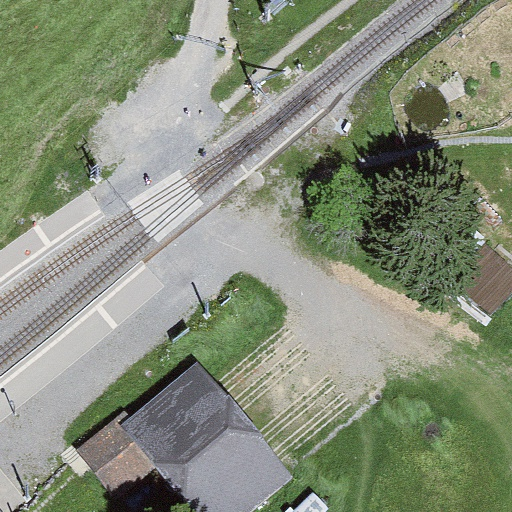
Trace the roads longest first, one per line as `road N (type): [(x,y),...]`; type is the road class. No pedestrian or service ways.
road 1 (track): [(180,148),(177,187),(205,223),(465,371),(511,423)]
road 2 (track): [(180,148),(212,0)]
